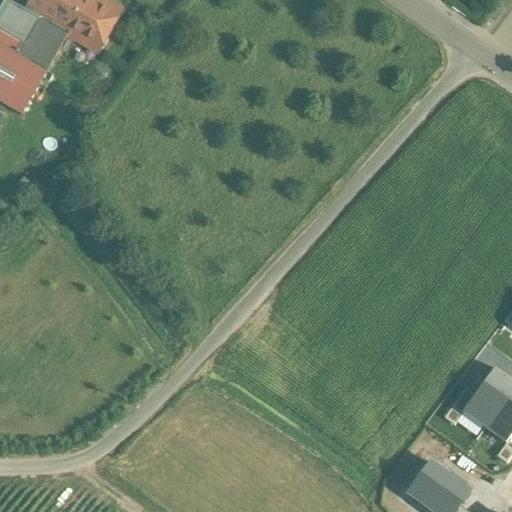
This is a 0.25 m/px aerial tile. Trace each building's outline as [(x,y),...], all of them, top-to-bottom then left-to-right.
[(31,0),(25,11),(25,12),(68,37),(97,53),(122,12),(101,0),(31,0)] [(68,37),(25,12),(25,11),(11,3),(0,22),(0,33),(23,47),(18,55),(48,72),(68,37)] [(0,102),(23,116),(48,72),(18,55),(23,47),(0,33),(0,102)] [(465,412),(487,428),(511,392),(511,380),(496,369),(476,397),(465,412)] [(455,426),(465,412),(476,397),(466,390),(446,419),(455,426)] [(511,392),(487,428),(508,443),(511,437),(511,392)] [(511,458),(511,437),(508,443),(498,458),(508,465),(511,458)] [(472,492),(432,463),(409,496),(431,511),(457,511),(461,508),(472,492)]
